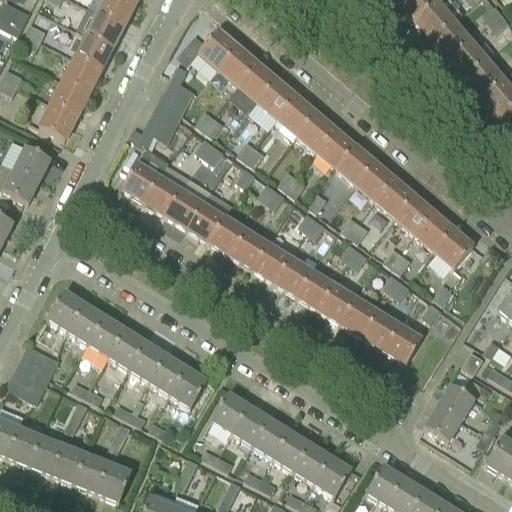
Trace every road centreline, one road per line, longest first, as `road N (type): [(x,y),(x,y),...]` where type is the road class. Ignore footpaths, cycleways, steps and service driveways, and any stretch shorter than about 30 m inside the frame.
road 1 (residential): [(369,435),(377,382),(369,369),(76,195)]
road 2 (residential): [(51,247),(369,435)]
road 3 (residential): [(498,235),(226,0)]
road 4 (residential): [(348,0),(498,177),(498,235)]
road 5 (residential): [(76,195),(181,0)]
road 6 (residential): [(369,435),(491,511)]
